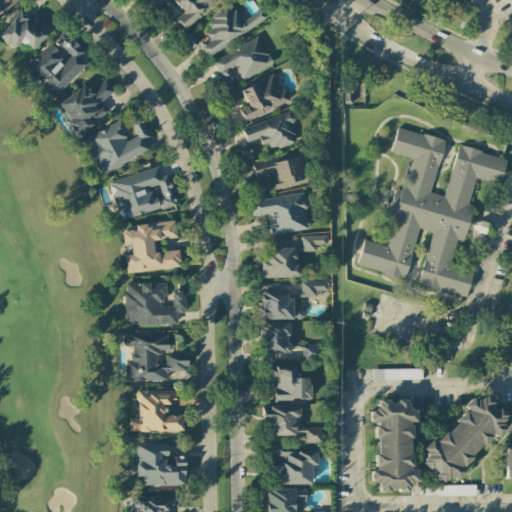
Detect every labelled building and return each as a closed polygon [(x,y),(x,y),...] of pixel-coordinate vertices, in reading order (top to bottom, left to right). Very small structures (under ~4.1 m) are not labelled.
[(0,0),(0,13),(14,0),(0,0)] [(171,0),(182,13),(175,19),(184,29),(218,0),(171,0)] [(207,58),(266,18),(260,10),(244,21),(233,5),(203,26),(211,38),(200,46),(192,33),(184,38),(192,50),(198,45),(207,58)] [(30,50),(52,29),(43,20),(36,27),(21,11),(0,30),(0,37),(12,50),(22,41),(30,50)] [(85,65),(78,58),(83,52),(62,30),(23,69),(52,98),(85,65)] [(273,64),(258,36),(212,61),(222,78),(230,73),(229,71),(235,68),(242,81),(273,64)] [(275,75),(240,88),(246,105),(238,108),(243,121),(287,104),(275,75)] [(84,83),(55,106),(79,135),(107,112),(99,103),(112,93),(103,82),(91,92),(84,83)] [(236,107),(230,95),(223,98),(229,111),(236,107)] [(286,112),(241,130),(247,143),(257,138),(260,146),(267,143),(271,151),(298,140),(286,112)] [(102,174),(149,150),(144,140),(149,137),(139,118),(129,123),(136,136),(126,141),(123,133),(126,131),(120,120),(84,139),(102,174)] [(418,286),(466,298),(472,271),(450,266),(456,240),(463,242),(465,231),(467,232),(474,205),(468,204),(475,178),(499,185),(506,159),(457,146),(444,196),(431,193),(444,140),(396,128),(390,153),(411,159),(403,191),(394,189),(388,212),(394,213),(386,246),(362,240),(356,266),(405,279),(418,228),(431,232),(418,286)] [(274,189),(309,182),(303,151),(252,162),(255,178),(271,175),(274,189)] [(120,221),(175,204),(166,175),(160,177),(157,167),(109,182),(120,221)] [(250,200),(252,216),(267,214),(270,235),(308,230),(303,194),(250,200)] [(126,273),(180,267),(178,250),(153,253),(151,240),(176,238),(174,221),(120,227),(122,246),(129,245),(130,255),(124,256),(126,273)] [(326,235),(300,236),(300,251),(315,251),(315,245),(326,245),(326,235)] [(261,279),(298,277),(296,247),(268,248),(268,261),(260,261),(261,279)] [(327,281),(300,282),(300,297),(316,297),(316,291),(327,291),(327,281)] [(125,325),(176,324),(176,312),(183,312),(183,292),(172,292),(172,306),(161,306),(161,297),(165,297),(165,283),(124,284),(125,325)] [(260,319),(301,320),(301,299),(287,299),(287,292),(261,291),(260,319)] [(260,354),(288,353),(287,323),(259,324),(260,354)] [(186,356),(158,357),(158,351),(167,350),(167,332),(123,334),(124,347),(131,347),(132,359),(125,359),(126,382),(167,380),(166,372),(187,371),(186,356)] [(316,346),(303,346),(302,360),(315,360),(316,346)] [(294,378),(294,365),(270,365),(269,378),(275,378),(274,399),(309,400),(309,378),(294,378)] [(422,369),(373,370),(373,380),(422,380),(422,369)] [(182,431),(182,415),(165,415),(164,402),(175,402),(175,390),(136,391),(136,418),(128,418),(128,432),(182,431)] [(478,448),(484,444),(491,436),(496,438),(504,430),(501,424),(506,414),(495,408),(491,401),(485,396),(477,401),(471,398),(463,407),(468,411),(457,417),(453,426),(447,432),(433,441),(431,440),(422,449),(425,455),(420,464),(433,471),(438,481),(441,483),(448,478),(455,482),(463,472),(461,467),(468,463),(473,453),(478,448)] [(374,424),(374,470),(369,470),(370,484),(377,484),(377,492),(408,492),(408,482),(416,482),(415,470),(410,470),(409,422),(414,422),(414,410),(407,410),(407,399),(377,400),(377,410),(369,410),(369,424),(374,424)] [(298,406),(264,406),(264,435),(288,435),(288,442),(322,442),(322,428),(296,428),(296,418),(298,418),(298,406)] [(183,485),(183,458),(168,458),(168,444),(135,444),(134,476),(142,476),(142,485),(183,485)] [(316,450),(274,450),(275,458),(266,458),(266,475),(276,474),(276,485),(310,484),(310,466),(316,465),(316,450)] [(475,485),(424,486),(424,496),(475,495),(475,485)] [(293,511),(293,506),(305,506),(304,489),(265,490),(265,511),(293,511)]
